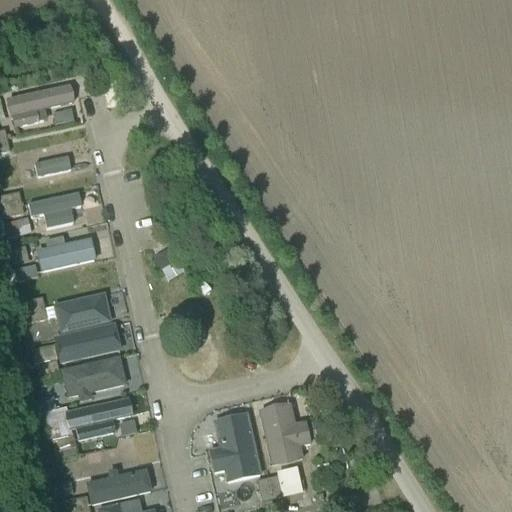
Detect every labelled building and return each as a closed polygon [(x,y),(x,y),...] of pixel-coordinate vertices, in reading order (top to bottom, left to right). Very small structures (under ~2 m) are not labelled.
[(70,87),(7,102),(14,131),(47,124),(44,113),(74,106),(70,87)] [(66,143),(36,149),(39,162),(69,156),(66,143)] [(7,144),(0,145),(0,155),(9,154),(7,144)] [(0,198),(0,210),(21,206),(18,195),(0,198)] [(78,195),(27,206),(30,221),(42,218),(45,232),(74,225),(71,211),(81,208),(78,195)] [(21,206),(0,210),(0,214),(1,222),(23,217),(21,206)] [(27,220),(2,226),(6,242),(31,236),(27,220)] [(46,250),(36,253),(41,275),(96,263),(91,241),(65,247),(63,239),(45,243),(46,250)] [(25,250),(9,254),(12,268),(28,264),(25,250)] [(169,250),(153,259),(167,283),(167,284),(183,274),(169,250)] [(34,268),(8,274),(11,285),(15,284),(16,285),(30,282),(31,281),(37,280),(34,268)] [(92,278),(64,284),(66,295),(94,289),(92,278)] [(105,296),(53,307),(60,337),(111,326),(105,296)] [(42,300),(20,305),(23,316),(33,314),(44,311),(42,300)] [(33,314),(23,316),(25,327),(46,322),(44,311),(33,314)] [(59,369),(122,354),(116,326),(53,340),(59,369)] [(47,351),(31,354),(34,367),(50,364),(47,351)] [(67,401),(127,387),(120,357),(59,371),(67,401)] [(36,378),(48,376),(58,374),(56,363),(50,364),(34,367),(36,378)] [(58,374),(48,376),(36,378),(39,389),(61,385),(58,374)] [(53,398),(38,402),(41,415),(56,411),(53,398)] [(128,401),(65,414),(68,433),(73,432),(76,444),(114,436),(111,423),(132,419),(128,401)] [(294,430),(289,408),(259,413),(271,471),(304,463),(301,449),(311,447),(306,428),(294,430)] [(248,416),(213,424),(219,450),(208,452),(213,477),(224,475),(226,487),(263,479),(248,416)] [(72,435),(51,440),(54,451),(75,447),(72,435)] [(78,458),(75,447),(54,451),(57,463),(78,458)] [(109,481),(85,486),(90,509),(152,495),(147,472),(118,478),(117,472),(107,474),(109,481)] [(278,479),(267,482),(271,501),(283,499),(278,479)] [(267,482),(256,484),(261,503),(271,501),(267,482)] [(70,483),(61,484),(64,496),(73,494),(70,483)] [(65,504),(66,511),(80,511),(89,510),(86,499),(65,504)]
